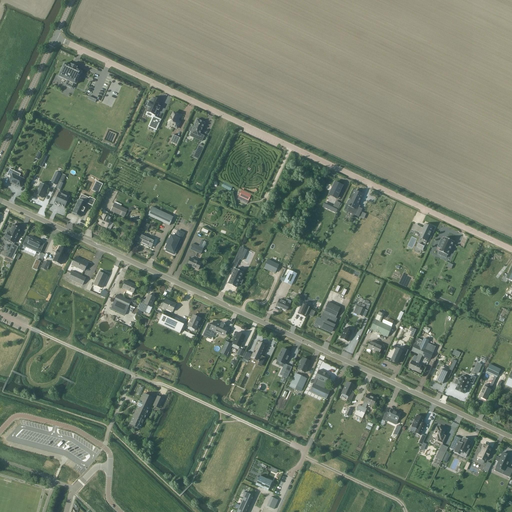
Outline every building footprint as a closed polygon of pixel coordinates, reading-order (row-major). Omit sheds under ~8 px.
[(64,64),(58,76),(67,81),(65,85),(72,89),(74,84),(76,85),(82,72),(76,69),(77,67),(71,65),(70,66),(64,64)] [(159,107),(161,101),(153,98),(151,102),(149,101),(147,106),(149,107),(147,112),(155,115),(157,110),(158,110),(160,107),(159,107)] [(177,121),(179,118),(177,117),(178,115),(173,113),(171,118),(170,118),(168,123),(172,125),(171,126),(177,129),(180,122),(177,121)] [(154,117),(149,127),(156,130),(161,120),(154,117)] [(191,132),(191,133),(198,136),(197,139),(201,141),(204,136),(200,134),(205,123),(197,119),(193,128),(191,127),(189,131),(191,132)] [(173,135),(170,142),(177,145),(180,138),(173,135)] [(199,144),(193,157),(198,159),(204,146),(199,144)] [(24,179),(12,174),(14,171),(10,169),(7,176),(10,177),(8,182),(20,187),(24,179)] [(97,181),(93,190),(98,193),(103,184),(97,181)] [(331,190),(329,195),(336,199),(342,186),(335,182),(333,187),(332,187),(330,190),(331,190)] [(40,183),(35,195),(42,198),(48,187),(40,183)] [(224,183),(222,187),(230,191),(233,187),(224,183)] [(348,200),(346,205),(351,207),(350,209),(354,211),(352,214),(355,216),(360,206),(357,205),(362,195),(354,191),(350,201),(348,200)] [(69,197),(59,192),(55,203),(65,207),(69,197)] [(248,201),(251,195),(244,192),(241,198),(248,201)] [(81,195),(72,213),(80,217),(83,212),(85,208),(84,208),(87,204),(92,206),(95,200),(89,197),(89,198),(81,195)] [(128,210),(114,203),(111,211),(124,217),(125,217),(125,215),(128,210)] [(324,203),(323,206),(336,213),(337,209),(333,207),(324,203)] [(173,217),(151,207),(148,215),(169,226),(173,217)] [(106,215),(102,213),(98,223),(107,227),(113,215),(107,213),(106,215)] [(418,232),(423,234),(421,239),(427,241),(433,228),(425,224),(423,228),(421,227),(418,232)] [(14,243),(21,229),(13,225),(9,234),(7,233),(5,238),(6,239),(6,240),(6,241),(10,243),(11,242),(14,243)] [(154,240),(142,234),(144,229),(140,227),(136,234),(141,237),(138,242),(151,247),(154,240)] [(180,240),(184,234),(178,231),(175,237),(171,236),(169,239),(168,239),(166,243),(167,244),(165,248),(173,252),(179,240),(180,240)] [(28,244),(38,248),(36,251),(40,253),(44,244),(41,242),(41,241),(31,237),(30,236),(28,237),(28,239),(28,240),(29,240),(28,244)] [(440,248),(439,251),(440,251),(438,254),(442,256),(444,253),(448,255),(454,242),(445,238),(444,240),(441,239),(437,247),(440,248)] [(13,244),(7,257),(12,259),(18,247),(13,244)] [(204,246),(200,244),(198,247),(192,244),(190,249),(201,254),(204,246)] [(67,251),(59,247),(58,251),(57,251),(56,254),(53,261),(61,265),(67,251)] [(72,265),(84,270),(88,263),(76,257),(72,265)] [(187,265),(198,270),(201,263),(190,258),(187,265)] [(36,260),(32,268),(37,270),(41,262),(36,260)] [(267,260),(264,268),(275,273),(279,266),(267,260)] [(44,261),(41,268),(46,271),(50,264),(44,261)] [(240,279),(243,273),(235,269),(228,284),(236,288),(238,283),(241,285),(243,281),(240,279)] [(69,278),(83,285),(86,278),(72,271),(69,278)] [(284,282),(291,285),(296,274),(289,271),(284,282)] [(94,284),(102,288),(107,276),(100,272),(94,284)] [(122,288),(133,293),(136,286),(126,281),(122,288)] [(256,290),(251,300),(259,304),(264,294),(256,290)] [(151,307),(155,298),(148,294),(145,301),(141,300),(137,308),(146,312),(148,307),(147,307),(148,305),(151,307)] [(130,303),(131,301),(117,295),(111,309),(124,315),(130,303)] [(279,300),(276,306),(287,311),(291,301),(286,299),(284,302),(279,300)] [(176,305),(169,302),(170,302),(166,300),(162,307),(172,312),(176,305)] [(324,313),(318,325),(322,327),(331,332),(334,326),(333,325),(336,319),(335,318),(340,308),(328,302),(323,313),(324,313)] [(305,317),(310,306),(303,303),(298,314),(305,317)] [(362,316),(365,310),(359,308),(356,314),(362,316)] [(370,329),(387,336),(392,327),(380,322),(384,314),(377,311),(370,329)] [(162,314),(158,323),(180,334),(184,325),(168,317),(163,315),(162,314)] [(188,326),(195,330),(201,319),(194,316),(192,320),(191,319),(188,326)] [(215,331),(224,335),(228,328),(214,322),(210,330),(214,332),(215,331)] [(348,342),(352,332),(344,328),(340,338),(348,342)] [(184,331),(182,335),(193,340),(194,336),(184,331)] [(233,344),(232,347),(238,350),(239,347),(240,348),(245,336),(237,333),(232,344),(233,344)] [(418,339),(412,351),(419,354),(422,356),(430,359),(436,347),(418,339)] [(226,342),(221,353),(227,356),(232,345),(226,342)] [(252,358),(262,363),(263,362),(265,358),(260,356),(265,345),(258,342),(257,346),(256,346),(254,351),(251,358),(252,358)] [(367,348),(379,354),(382,347),(370,342),(367,348)] [(399,363),(403,354),(406,356),(408,350),(405,349),(404,351),(397,348),(391,360),(399,363)] [(288,357),(290,353),(282,349),(280,353),(278,357),(279,357),(277,361),(284,364),(286,360),(287,360),(288,357)] [(419,364),(422,356),(419,354),(417,357),(415,355),(412,361),(409,368),(421,373),(424,368),(421,367),(422,365),(419,364)] [(298,370),(305,373),(310,363),(303,359),(303,360),(301,360),(301,362),(301,363),(298,370)] [(486,371),(498,377),(502,369),(490,363),(486,371)] [(287,379),(292,367),(287,365),(282,376),(287,379)] [(449,370),(443,367),(440,372),(439,371),(437,375),(439,376),(436,381),(443,384),(449,370)] [(319,370),(313,383),(313,384),(313,383),(324,388),(330,375),(319,370)] [(296,374),(291,383),(298,387),(303,378),(296,374)] [(456,379),(455,384),(458,385),(455,390),(464,394),(467,388),(468,386),(469,382),(473,384),(476,378),(472,376),(470,380),(462,376),(460,381),(456,379)] [(351,392),(354,386),(347,382),(341,393),(348,397),(347,400),(350,401),(354,394),(351,392)] [(313,384),(309,392),(310,392),(311,389),(324,395),(322,398),(326,399),(330,391),(324,388),(313,383),(313,384)] [(479,397),(486,400),(491,390),(484,387),(479,397)] [(140,429),(153,399),(144,394),(140,402),(139,402),(137,406),(138,406),(134,415),(135,415),(131,425),(140,429)] [(364,402),(362,406),(365,408),(367,403),(373,406),(376,399),(367,394),(363,402),(364,402)] [(160,406),(163,399),(158,397),(154,403),(160,406)] [(367,409),(365,408),(362,406),(359,405),(354,415),(362,418),(367,409)] [(382,420),(380,425),(383,427),(385,422),(386,420),(396,425),(397,421),(401,414),(391,409),(388,415),(385,413),(382,420)] [(416,415),(411,427),(416,429),(414,433),(421,436),(425,426),(423,424),(423,423),(422,423),(424,419),(416,415)] [(436,441),(442,444),(446,436),(443,434),(445,431),(443,430),(444,429),(439,427),(439,428),(437,427),(434,433),(434,432),(433,433),(434,434),(433,436),(434,436),(433,437),(437,439),(436,441)] [(453,441),(449,449),(455,451),(459,453),(460,452),(467,455),(470,449),(467,448),(470,442),(468,441),(468,442),(463,440),(461,444),(458,443),(458,444),(453,441)] [(439,467),(448,447),(441,444),(432,464),(439,467)] [(480,453),(478,458),(485,461),(487,457),(488,457),(489,453),(491,448),(489,447),(490,447),(486,445),(486,446),(484,445),(482,450),(480,449),(478,453),(480,453)] [(511,456),(503,453),(496,467),(504,470),(511,456)] [(259,476),(255,485),(261,488),(266,479),(259,476)] [(266,479),(261,488),(268,491),(272,482),(266,479)] [(245,493),(242,499),(251,503),(254,497),(245,493)] [(242,499),(240,505),(248,509),(249,506),(250,506),(251,504),(250,504),(251,503),(242,499)]
